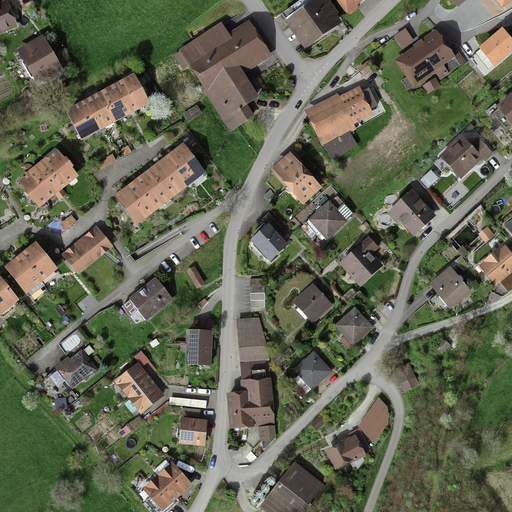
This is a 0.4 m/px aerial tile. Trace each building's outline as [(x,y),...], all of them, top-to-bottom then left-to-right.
[(327,0),(301,0),(281,14),(290,26),(294,24),(308,42),(338,20),(334,14),(336,12),(327,0)] [(0,30),(14,25),(6,4),(0,6),(0,30)] [(247,83),(238,71),(265,53),(249,29),(201,59),(191,45),(175,55),(183,68),(189,65),(231,129),(252,115),(245,104),(263,92),(255,78),(247,83)] [(511,49),(511,41),(502,30),(480,47),(494,64),(511,49)] [(402,31),(395,37),(403,48),(410,43),(402,31)] [(428,72),(433,69),(439,78),(461,63),(463,66),(467,63),(453,46),(448,49),(439,36),(400,63),(415,85),(430,74),(428,72)] [(22,63),(26,70),(51,56),(43,40),(36,44),(33,42),(28,45),(28,49),(22,52),(25,58),(23,59),(22,63)] [(60,71),(51,56),(26,70),(31,78),(34,79),(37,77),(40,83),(46,79),(49,81),(54,78),(54,74),(60,71)] [(359,70),(364,76),(373,70),(368,62),(359,70)] [(117,88),(130,111),(146,103),(133,79),(117,88)] [(435,79),(424,86),(428,93),(439,86),(435,79)] [(101,96),(114,120),(130,111),(117,88),(101,96)] [(359,92),(310,117),(325,145),(349,132),(345,124),(368,112),(359,92)] [(86,104),(99,128),(114,120),(101,96),(86,104)] [(511,126),(511,97),(489,117),(497,127),(500,125),(506,132),(511,126)] [(99,128),(86,104),(69,113),(82,137),(99,128)] [(196,106),(184,114),(188,120),(200,113),(196,106)] [(441,157),(460,177),(481,157),(485,160),(492,153),(479,140),(471,147),(462,138),(441,157)] [(183,149),(167,161),(185,184),(194,177),(201,172),(199,169),(183,149)] [(45,165),(42,167),(59,188),(74,176),(57,155),(50,161),(45,160),(45,165)] [(96,167),(98,170),(115,161),(113,156),(108,159),(108,160),(96,167)] [(290,185),(304,172),(291,158),(277,171),(290,185)] [(185,184),(167,161),(153,172),(169,192),(175,187),(177,190),(185,184)] [(54,192),(37,171),(35,173),(30,172),(30,177),(22,183),(39,204),(54,192)] [(317,187),(304,172),(290,185),(303,199),(317,187)] [(135,185),(153,209),(160,203),(158,200),(165,195),(149,175),(135,185)] [(153,209),(135,185),(119,198),(134,218),(141,213),(143,216),(153,209)] [(400,219),(413,233),(432,215),(418,200),(416,202),(410,196),(394,211),(401,219),(400,219)] [(328,203),(303,227),(311,237),(319,230),(327,238),(345,221),(328,203)] [(266,223),(273,217),(269,212),(262,219),(266,223)] [(269,227),(253,241),(270,259),(285,245),(269,227)] [(96,229),(64,255),(78,271),(110,246),(96,229)] [(369,241),(343,264),(360,283),(379,266),(368,254),(375,247),(369,241)] [(36,247),(22,258),(40,279),(53,268),(36,247)] [(496,282),(498,280),(508,292),(511,289),(511,258),(505,249),(499,254),(498,252),(496,253),(489,253),(489,260),(487,261),(490,265),(485,270),(496,282)] [(40,279),(22,258),(9,269),(31,296),(44,285),(40,279)] [(188,272),(197,287),(203,284),(194,268),(188,272)] [(450,269),(437,280),(443,288),(438,293),(438,294),(441,291),(453,305),(469,291),(450,269)] [(136,324),(145,319),(172,298),(157,279),(122,307),(136,324)] [(0,281),(0,311),(4,308),(9,314),(17,307),(18,303),(0,281)] [(314,319),(329,305),(313,287),(297,301),(314,319)] [(346,303),(355,294),(351,289),(341,298),(346,303)] [(353,344),(371,327),(355,309),(337,326),(353,344)] [(258,319),(241,320),(248,395),(230,396),(232,426),(254,424),(253,420),(273,418),(268,361),(266,346),(258,319)] [(209,365),(210,333),(191,332),(191,344),(192,344),(192,352),(190,352),(190,364),(209,365)] [(437,349),(442,354),(450,345),(445,340),(437,349)] [(69,359),(45,378),(60,397),(83,378),(85,380),(97,371),(82,352),(70,361),(69,359)] [(306,394),(331,372),(314,353),(295,370),(299,375),(295,379),(295,381),(306,394)] [(394,370),(404,391),(418,385),(408,364),(394,370)] [(129,397),(149,381),(137,366),(118,382),(129,397)] [(129,397),(141,411),(161,396),(149,381),(129,397)] [(388,414),(377,401),(360,426),(375,442),(387,425),(388,414)] [(325,422),(320,417),(311,424),(316,430),(325,422)] [(183,420),(181,442),(203,444),(205,423),(183,420)] [(263,449),(265,451),(276,440),(274,426),(264,428),(265,439),(262,440),(263,449)] [(354,440),(331,452),(339,467),(350,461),(354,472),(369,451),(363,441),(357,445),(354,440)] [(172,466),(159,477),(175,496),(189,484),(172,466)] [(286,511),(307,511),(323,491),(294,468),(270,499),(286,511)] [(159,477),(146,489),(162,508),(175,496),(159,477)]
